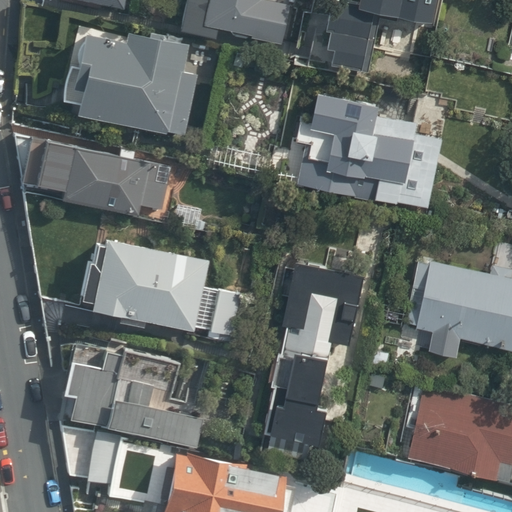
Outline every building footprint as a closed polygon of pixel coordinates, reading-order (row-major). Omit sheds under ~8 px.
[(126,18),(129,0),(62,0),(61,7),(126,18)] [(261,0),(189,0),(183,34),(219,41),(221,31),(255,37),(261,0)] [(511,22),(503,57),(511,59),(511,22)] [(82,96),(78,119),(186,138),(196,78),(178,75),(184,43),(135,35),(133,48),(85,40),(75,95),(82,96)] [(436,208),(451,104),(405,97),(402,119),(382,116),(384,103),(322,94),(318,122),(295,118),(292,143),(301,144),(295,185),(378,197),(378,200),(436,208)] [(167,164),(50,139),(39,194),(156,218),(167,164)] [(96,242),(81,313),(230,343),(240,292),(206,285),(210,265),(96,242)] [(511,270),(425,253),(411,325),(438,331),(434,352),(458,357),(462,338),(511,347),(511,270)] [(340,451),(369,276),(287,262),(258,437),(340,451)] [(80,400),(76,422),(195,445),(203,402),(175,397),(184,353),(78,333),(66,397),(80,400)] [(402,395),(389,454),(511,480),(511,424),(503,422),(508,398),(451,385),(447,404),(402,395)] [(176,454),(164,511),(279,511),(287,476),(176,454)] [(279,511),(511,511),(511,500),(290,458),(287,476),(279,511)]
